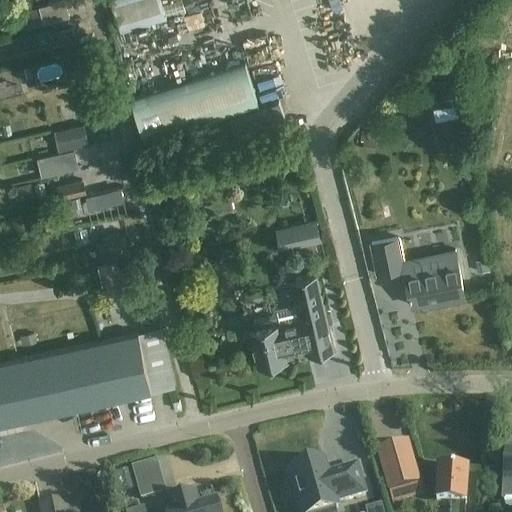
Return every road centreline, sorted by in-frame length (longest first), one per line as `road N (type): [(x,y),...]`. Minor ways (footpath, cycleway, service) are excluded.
road 1 (unclassified): [(233,421),(368,386),(511,381)]
road 2 (unclassified): [(0,478),(233,421)]
road 3 (unknown): [(298,0),(319,127)]
